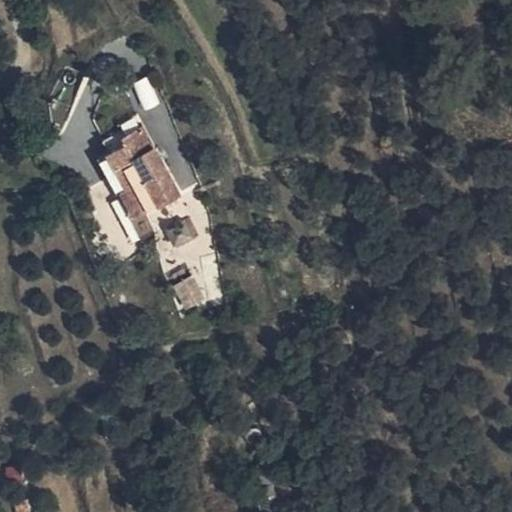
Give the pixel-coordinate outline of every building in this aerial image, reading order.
[(130,140),(111,150),(128,184),(131,183),(144,210),(182,191),(160,146),(157,147),(145,124),(126,133),(130,140)] [(126,133),(124,129),(104,138),(111,150),(130,140),(126,133)] [(128,184),(111,150),(100,156),(132,217),(144,210),(131,183),(128,184)] [(166,231),(177,248),(199,234),(188,217),(166,231)] [(173,284),(183,309),(205,301),(195,276),(173,284)] [(332,329),(346,328),(345,316),(331,316),(332,329)] [(115,403),(101,406),(107,435),(122,431),(115,403)] [(259,441),(265,436),(263,428),(258,426),(255,426),(251,427),(248,429),(247,433),(248,436),(250,440),(254,442),(259,441)] [(253,468),(258,485),(274,482),(275,482),(270,463),(253,468)] [(274,482),(258,485),(265,511),(281,508),(274,482)]
